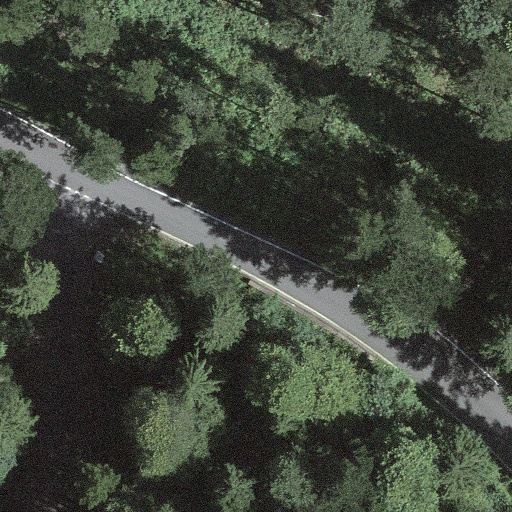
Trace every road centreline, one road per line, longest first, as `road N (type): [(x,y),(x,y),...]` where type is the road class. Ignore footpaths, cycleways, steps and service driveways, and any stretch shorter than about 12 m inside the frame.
road 1 (tertiary): [(0,132),(340,302),(410,345),(511,439)]
road 2 (track): [(47,155),(62,511)]
